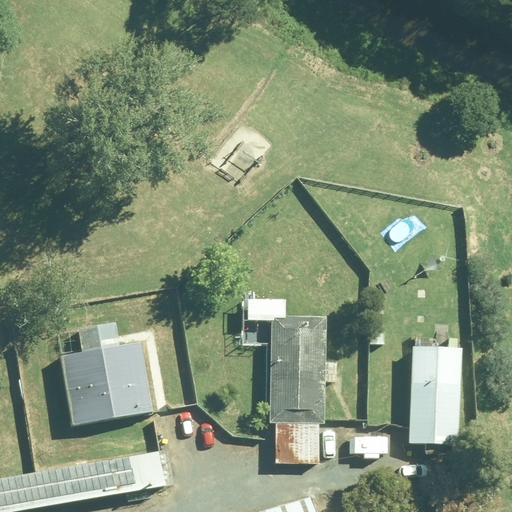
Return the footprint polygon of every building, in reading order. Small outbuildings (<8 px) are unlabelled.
[(323,426),(321,384),(332,384),(331,366),(323,367),(322,319),(282,320),(281,301),(245,302),(246,320),(267,320),(271,466),(316,464),(315,426),(323,426)] [(111,325),(88,329),(92,352),(59,358),(71,428),(150,415),(138,345),(115,349),(111,325)] [(465,341),(410,335),(399,432),(454,438),(465,341)] [(0,471),(0,511),(52,511),(163,495),(155,447),(0,471)] [(300,511),(294,492),(228,511),(300,511)]
